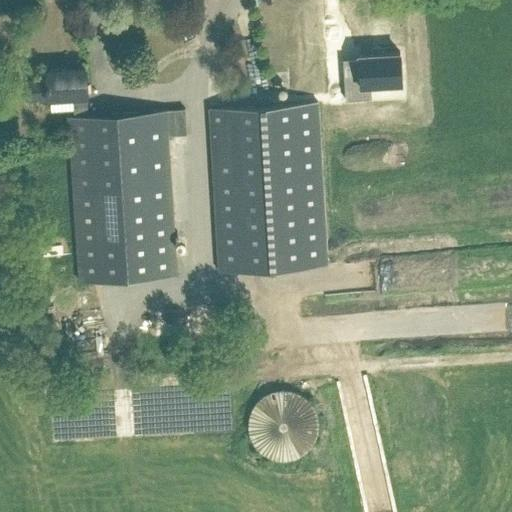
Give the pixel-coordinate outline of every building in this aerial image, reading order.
[(344,74),(345,98),(371,96),(371,82),(402,80),(400,50),(359,52),(360,73),(344,74)] [(73,110),(88,109),(85,66),(45,69),(45,78),(28,79),(30,97),(72,94),(73,110)] [(30,100),(30,112),(48,111),(47,99),(30,100)] [(208,111),(217,273),(329,267),(320,105),(208,111)] [(88,109),(73,110),(73,114),(67,115),(78,280),(177,274),(168,134),(186,132),(184,108),(167,109),(167,108),(88,113),(88,109)] [(511,289),(511,259),(503,260),(505,290),(511,289)] [(246,424),(246,438),(253,452),(263,462),(277,467),(292,466),(305,460),(315,450),(321,436),(320,421),(314,408),(303,398),(289,393),(274,393),(261,399),(251,410),(246,424)]
